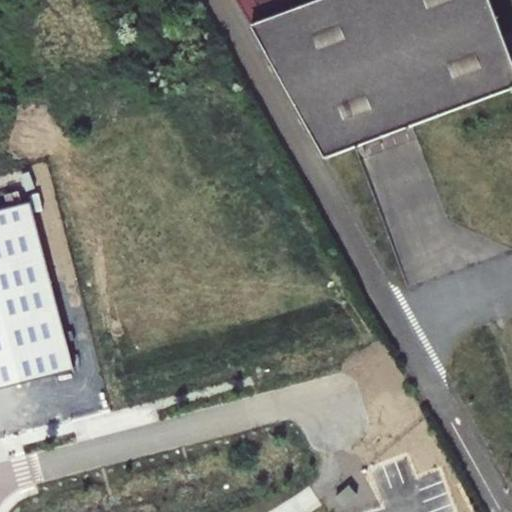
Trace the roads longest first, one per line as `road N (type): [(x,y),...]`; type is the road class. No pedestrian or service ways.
road 1 (residential): [(267,408),(0,476)]
road 2 (unknown): [(397,337),(511,282)]
